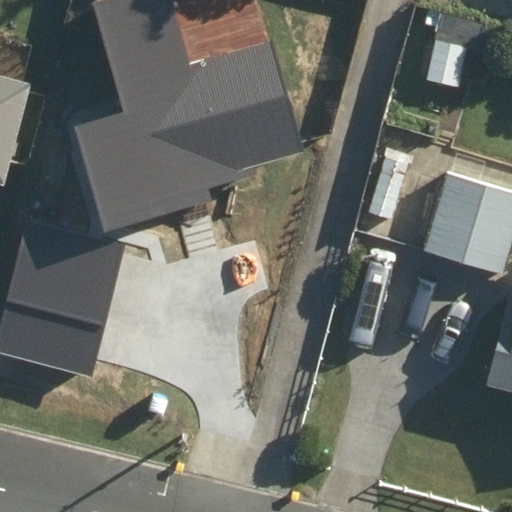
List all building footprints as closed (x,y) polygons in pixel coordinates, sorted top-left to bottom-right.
[(172,0),(110,0),(96,4),(128,113),(78,127),(107,232),(214,201),(211,190),(258,177),(254,166),(304,152),(272,41),(190,64),(172,0)] [(439,18),(423,78),(455,87),(465,50),(490,56),(496,34),(439,18)] [(511,194),(442,174),(419,255),(500,279),(511,236),(511,194)] [(0,328),(0,353),(92,377),(124,247),(27,222),(0,328)] [(511,292),(507,291),(482,387),(511,395),(511,292)]
